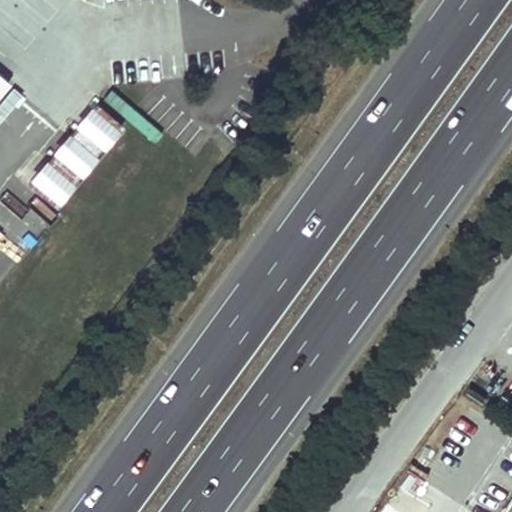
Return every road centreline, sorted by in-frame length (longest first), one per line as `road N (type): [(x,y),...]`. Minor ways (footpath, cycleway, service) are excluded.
road 1 (motorway): [(476,0),(102,511)]
road 2 (motorway): [(188,511),(511,67)]
road 3 (unclassified): [(345,511),(511,285)]
